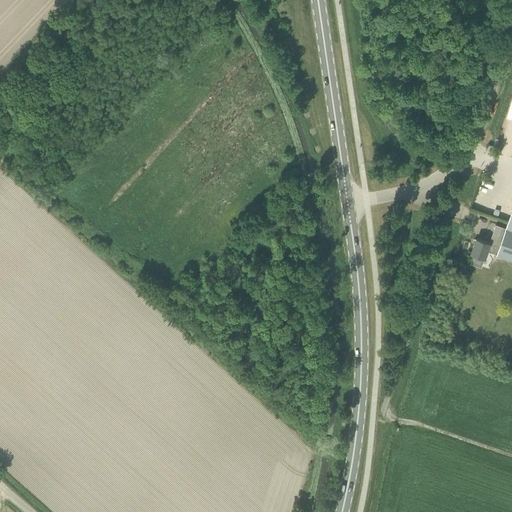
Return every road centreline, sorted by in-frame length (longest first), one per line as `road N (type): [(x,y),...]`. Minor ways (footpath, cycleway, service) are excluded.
road 1 (secondary): [(317,0),(360,317),(340,511)]
road 2 (track): [(471,161),(511,45)]
